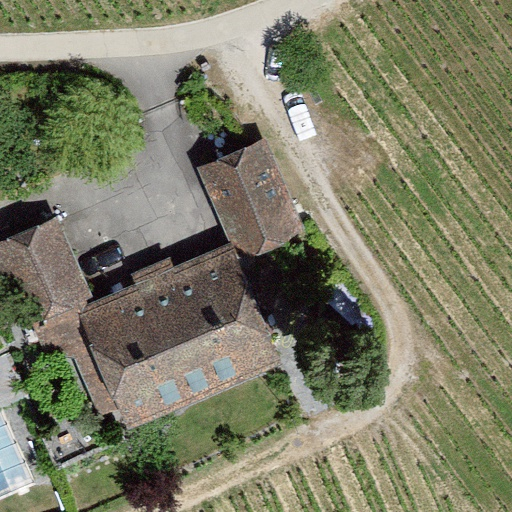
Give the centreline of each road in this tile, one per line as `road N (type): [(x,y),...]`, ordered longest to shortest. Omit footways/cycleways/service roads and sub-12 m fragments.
road 1 (track): [(229,28),(389,313),(404,371),(361,422),(167,511)]
road 2 (track): [(303,0),(229,28),(0,47)]
